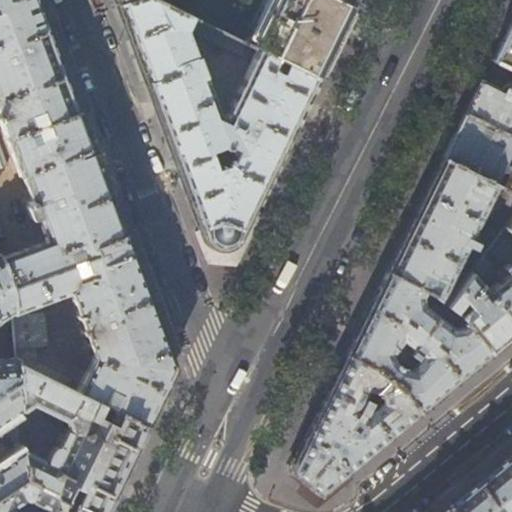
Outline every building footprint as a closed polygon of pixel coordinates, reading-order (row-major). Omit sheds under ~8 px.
[(52,43),(36,0),(0,0),(0,125),(4,137),(34,126),(43,122),(77,110),(52,43)] [(202,231),(203,237),(207,241),(209,243),(213,246),(217,247),(220,247),(225,247),(229,245),(233,241),(237,236),(238,231),(239,231),(277,156),(314,78),(257,49),(224,115),(217,112),(187,28),(192,17),(165,4),(157,0),(126,0),(117,3),(162,125),(200,228),(201,227),(202,231)] [(332,41),(350,5),(339,0),(268,0),(250,38),(255,40),(251,47),(257,49),(314,78),(332,41)] [(511,16),(491,60),(510,69),(511,69),(511,16)] [(221,44),(235,50),(240,41),(226,34),(221,44)] [(511,136),(511,69),(510,69),(500,89),(481,80),(473,95),(464,114),(511,136)] [(89,142),(77,110),(43,122),(46,132),(37,135),(34,126),(4,137),(18,174),(21,173),(32,203),(26,205),(30,216),(36,214),(46,239),(0,255),(0,260),(9,283),(10,283),(97,251),(94,243),(123,233),(89,142)] [(511,136),(464,114),(453,135),(442,158),(494,184),(506,189),(511,192),(511,136)] [(438,300),(494,184),(442,158),(414,215),(386,272),(421,289),(428,292),(438,300)] [(511,192),(506,189),(502,196),(507,198),(505,203),(511,206),(511,192)] [(511,215),(499,232),(505,238),(510,238),(511,236),(511,257),(502,266),(511,278),(511,215)] [(151,309),(123,233),(94,243),(97,251),(10,283),(12,309),(12,311),(68,291),(93,354),(75,391),(144,425),(158,397),(172,367),(151,309)] [(472,267),(483,274),(492,262),(482,254),(472,267)] [(0,390),(16,380),(15,362),(15,357),(0,359),(0,316),(12,309),(10,283),(9,283),(0,260),(0,390)] [(511,332),(511,278),(502,266),(496,271),(501,277),(485,289),(470,270),(443,304),(458,315),(462,321),(489,352),(511,332)] [(418,295),(421,289),(386,272),(366,313),(345,355),(390,379),(417,411),(454,381),(489,352),(462,321),(457,325),(450,325),(420,302),(418,295)] [(15,357),(15,362),(54,381),(57,373),(36,362),(35,345),(45,344),(43,313),(12,315),(15,357)] [(375,446),(417,411),(390,379),(345,355),(317,412),(289,469),(319,493),(375,446)] [(16,380),(18,409),(19,417),(23,479),(63,498),(72,502),(92,511),(101,511),(121,472),(144,425),(75,391),(54,381),(15,362),(16,380)] [(0,420),(18,409),(16,380),(0,390),(0,493),(23,479),(19,417),(7,425),(6,432),(19,449),(0,462),(0,420)] [(511,511),(511,462),(497,475),(463,503),(470,511),(511,511)] [(92,511),(72,502),(67,511),(60,511),(58,510),(63,498),(23,479),(0,493),(0,511),(92,511)] [(470,511),(463,503),(452,511),(470,511)]
